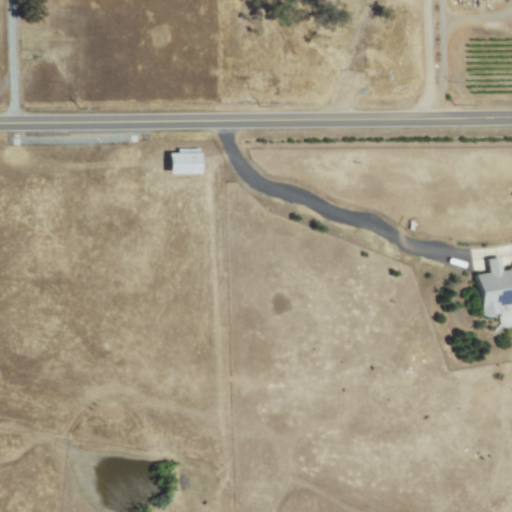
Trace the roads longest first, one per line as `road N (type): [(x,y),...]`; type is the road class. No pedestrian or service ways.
road 1 (tertiary): [(0,123),(219,130),(511,120)]
road 2 (track): [(219,130),(226,166),(274,194),(444,253),(511,244)]
road 3 (track): [(15,123),(15,0)]
